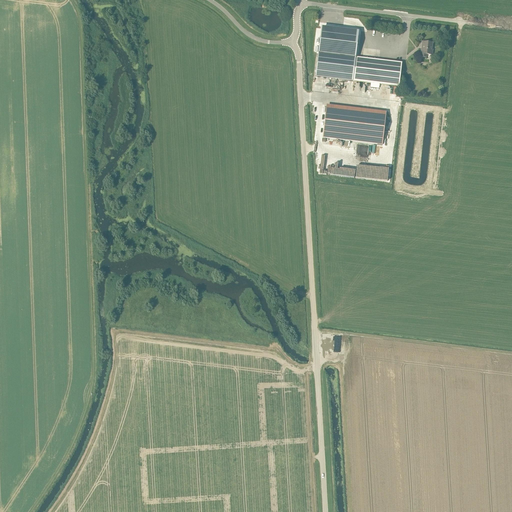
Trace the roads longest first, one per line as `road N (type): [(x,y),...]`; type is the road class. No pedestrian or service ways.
road 1 (unclassified): [(324,511),(299,64),(291,43)]
road 2 (track): [(300,3),(511,27)]
road 3 (track): [(333,6),(333,40),(353,43),(402,49),(406,15)]
